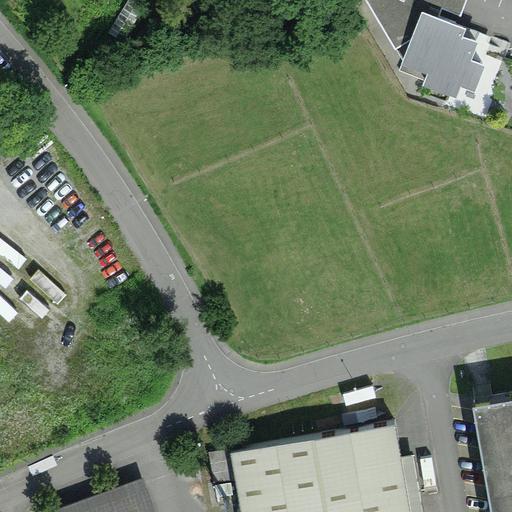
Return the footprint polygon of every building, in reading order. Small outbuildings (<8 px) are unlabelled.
[(371,0),(403,53),(400,64),(425,73),(421,84),(454,95),(458,86),(471,90),(481,63),(468,58),(475,38),(460,33),(464,23),(438,14),(442,5),(461,13),(466,0),(371,0)] [(0,295),(0,435),(146,342),(83,243),(0,295)] [(511,511),(511,376),(474,383),(494,511),(511,511)] [(233,437),(244,511),(412,511),(396,410),(233,437)] [(163,511),(159,500),(148,467),(54,501),(58,511),(163,511)]
